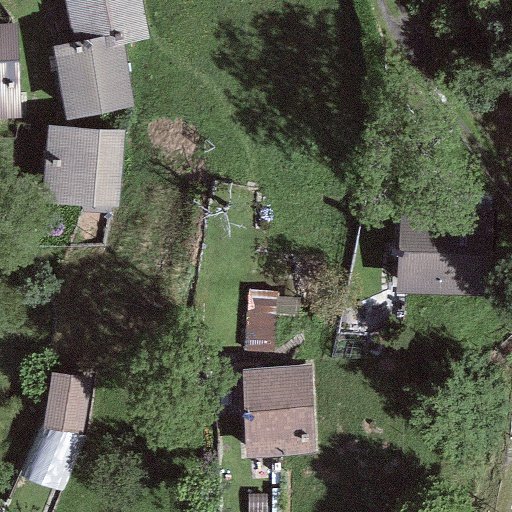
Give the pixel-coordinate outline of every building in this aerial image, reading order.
[(138,0),(64,0),(73,43),(102,37),(104,48),(121,45),(147,39),(138,0)] [(13,24),(0,24),(0,119),(19,119),(13,24)] [(102,37),(73,43),(53,47),(68,121),(133,108),(121,45),(104,48),(102,37)] [(125,135),(49,127),(40,203),(116,212),(125,135)] [(495,217),(400,213),(397,291),(492,295),(495,217)] [(255,290),(247,334),(301,343),(309,299),(255,290)] [(308,366),(241,371),(247,458),(314,453),(308,366)] [(91,377),(51,374),(41,431),(81,435),(91,377)]
